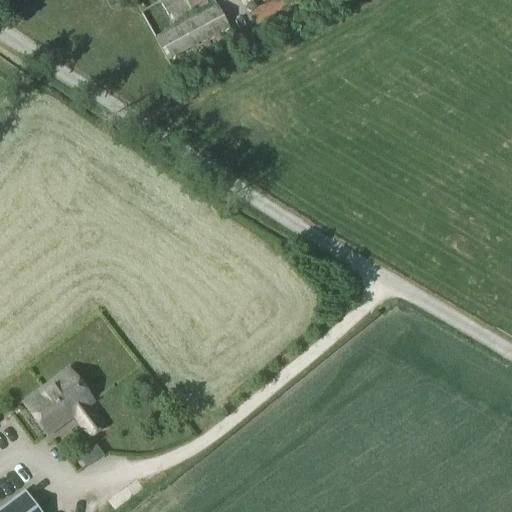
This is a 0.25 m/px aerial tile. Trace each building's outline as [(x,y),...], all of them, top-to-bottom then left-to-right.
[(213,0),(167,0),(141,16),(152,35),(192,12),(196,19),(155,41),(181,85),(241,52),(217,6),(213,0)] [(261,0),(265,8),(250,16),(262,41),(338,0),(261,0)] [(69,372),(24,405),(48,438),(75,418),(91,439),(103,429),(88,408),(93,404),(69,372)] [(36,511),(24,495),(1,511),(36,511)] [(156,511),(151,502),(135,511),(156,511)]
